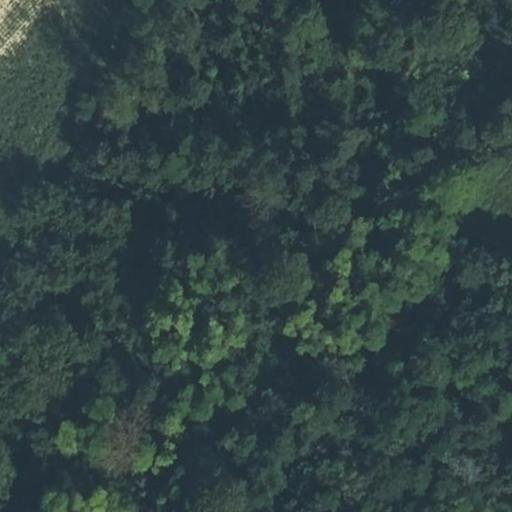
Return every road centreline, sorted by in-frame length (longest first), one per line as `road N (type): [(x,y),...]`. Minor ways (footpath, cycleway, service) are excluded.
road 1 (track): [(0,302),(146,0)]
road 2 (track): [(401,511),(511,428)]
